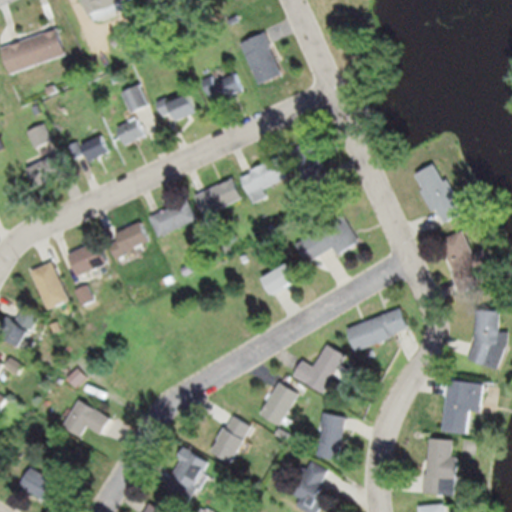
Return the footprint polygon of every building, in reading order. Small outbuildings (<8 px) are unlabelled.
[(93,0),(133,0),(134,1),(99,16),(93,0)] [(60,29),(4,47),(13,72),(68,54),(60,29)] [(268,34),(244,43),(255,68),(278,57),(268,34)] [(204,81),(211,95),(220,90),(225,100),(248,88),(239,71),(217,82),(214,76),(204,81)] [(143,85),(126,92),(135,113),(152,105),(143,85)] [(194,95),(173,105),(169,97),(158,102),(165,117),(175,112),(179,121),(201,111),(194,95)] [(140,119),(119,129),(128,146),(147,136),(140,119)] [(48,124),(30,132),(38,149),(56,141),(48,124)] [(314,135),(293,145),(319,199),(341,190),(314,135)] [(104,136),(84,145),(91,161),(111,152),(104,136)] [(282,156),(292,177),(268,189),(271,196),(257,203),(244,174),(282,156)] [(57,157),(30,169),(37,183),(63,171),(57,157)] [(438,165),(448,182),(451,180),(461,195),(465,192),(475,207),(450,223),(420,175),(438,165)] [(244,199),(208,217),(197,197),(234,178),(244,199)] [(201,220),(192,199),(153,217),(163,238),(201,220)] [(343,254),(338,247),(312,263),(300,244),(347,215),(364,241),(343,254)] [(144,222),(112,237),(121,259),(154,243),(144,222)] [(467,230),(444,240),(458,274),(456,275),(463,292),(501,276),(488,250),(477,255),(467,230)] [(104,241),(74,254),(84,276),(113,263),(104,241)] [(57,262),(36,271),(53,310),(75,301),(57,262)] [(294,263),(266,279),(276,295),(303,280),(294,263)] [(89,286),(79,291),(85,305),(95,300),(89,286)] [(26,306),(19,320),(13,317),(4,334),(31,347),(39,330),(34,328),(41,314),(26,306)] [(403,308),(412,330),(394,336),(395,338),(359,352),(350,328),(403,308)] [(479,311),(503,310),(504,343),(495,369),(472,359),(478,341),(479,311)] [(331,344),(318,367),(307,360),(298,375),(327,393),(350,355),(331,344)] [(80,367),(70,377),(77,385),(88,376),(80,367)] [(283,381),(264,412),(282,424),(302,392),(283,381)] [(453,381),(487,385),(484,412),(474,411),(471,434),(446,431),(453,381)] [(0,392),(0,407),(3,409),(10,397),(0,392)] [(82,399),(114,417),(104,434),(90,426),(84,435),(66,424),(82,399)] [(325,413),(350,418),(343,457),(318,452),(325,413)] [(236,414),(215,450),(234,461),(254,425),(236,414)] [(434,439),(457,441),(456,456),(461,456),(459,494),(426,491),(427,473),(431,473),(434,439)] [(191,447),(167,486),(187,498),(195,485),(201,488),(209,474),(205,472),(212,459),(191,447)] [(316,460),(296,492),(310,501),(315,493),(324,499),(332,485),(326,482),(333,470),(316,460)] [(36,467),(23,486),(61,507),(72,488),(36,467)] [(153,502),(146,511),(168,511),(169,511),(153,502)] [(422,505),(422,511),(449,511),(448,502),(422,505)]
